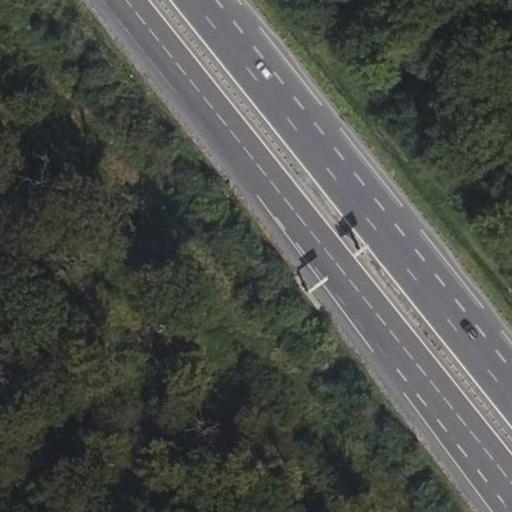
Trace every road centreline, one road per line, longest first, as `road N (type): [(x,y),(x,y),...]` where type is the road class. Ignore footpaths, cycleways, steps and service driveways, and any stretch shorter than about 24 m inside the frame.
road 1 (primary): [(125,0),(511,492)]
road 2 (primary): [(511,403),(183,0)]
